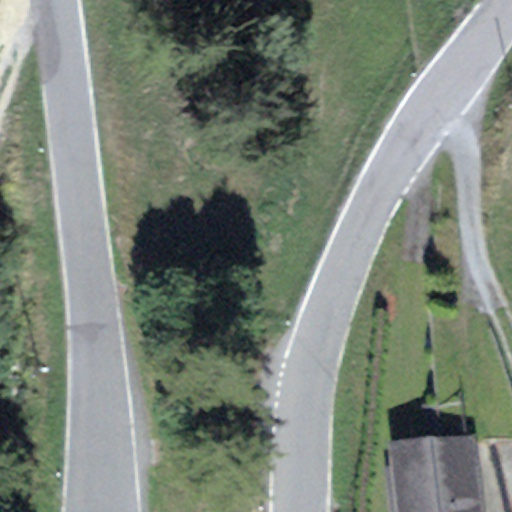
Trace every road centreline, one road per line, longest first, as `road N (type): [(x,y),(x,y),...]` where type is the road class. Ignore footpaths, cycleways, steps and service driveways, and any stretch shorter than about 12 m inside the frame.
road 1 (tertiary): [(299,511),(303,389),(335,285),(399,155),(511,1)]
road 2 (tertiary): [(57,0),(93,290),(99,511)]
road 3 (track): [(511,344),(459,142),(429,108)]
road 4 (track): [(0,106),(36,10),(58,6)]
